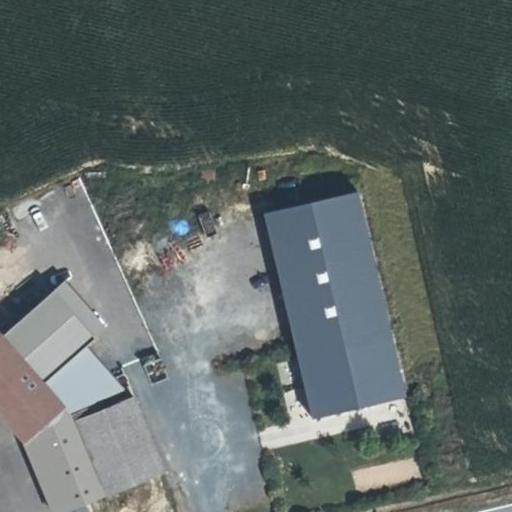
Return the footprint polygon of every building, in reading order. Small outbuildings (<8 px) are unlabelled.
[(264,212),(312,417),(405,395),(357,190),(264,212)] [(58,271),(3,320),(74,396),(98,373),(111,360),(82,330),(99,314),(58,271)] [(0,397),(33,433),(74,396),(3,320),(0,322),(0,397)] [(74,396),(33,433),(70,511),(169,466),(132,385),(114,391),(98,373),(74,396)] [(240,510),(267,505),(259,459),(233,463),(240,510)] [(359,490),(381,486),(377,469),(356,473),(359,490)]
